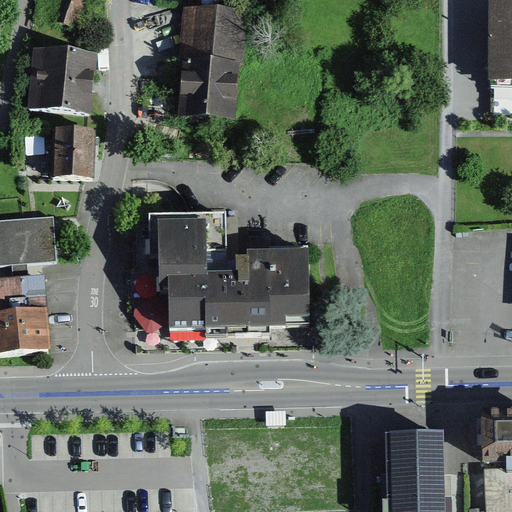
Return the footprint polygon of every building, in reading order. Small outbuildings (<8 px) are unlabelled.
[(75,34),(85,2),(81,0),(54,0),(47,24),(75,34)] [(511,9),(490,9),(490,92),(511,92),(511,9)] [(239,65),(242,18),(185,15),(183,60),(239,65)] [(95,62),(32,58),(30,114),(95,115),(95,62)] [(183,60),(180,121),(235,126),(239,65),(183,60)] [(318,71),(265,66),(260,106),(316,114),(318,71)] [(266,116),(269,163),(327,164),(326,119),(266,116)] [(93,135),(53,134),(51,181),(89,183),(93,135)] [(55,220),(0,225),(0,268),(59,269),(55,220)] [(235,221),(145,223),(147,336),(309,334),(308,262),(236,263),(235,221)] [(45,280),(0,283),(0,359),(50,356),(45,280)] [(511,421),(476,422),(478,470),(511,468),(511,421)] [(446,511),(444,440),(383,440),(386,511),(446,511)]
